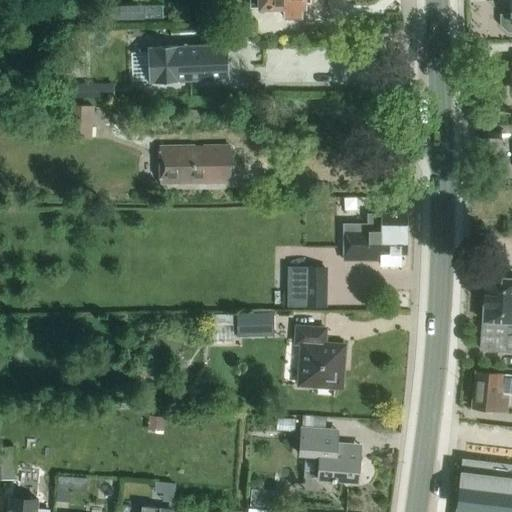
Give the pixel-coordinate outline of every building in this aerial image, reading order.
[(305,4),(312,4),(311,0),(250,0),(250,7),(259,6),(259,8),(284,8),(284,16),(300,16),(300,7),(305,7),(305,4)] [(501,15),(501,26),(508,32),(511,31),(511,0),(510,0),(511,4),(509,4),(509,15),(501,15)] [(228,44),(149,47),(150,83),(229,80),(228,44)] [(92,140),(94,113),(66,111),(64,139),(92,140)] [(161,185),(231,183),(230,146),(160,148),(161,185)] [(345,229),(344,239),(344,261),(381,262),(381,267),(400,267),(400,260),(406,260),(407,219),(369,219),(369,224),(356,223),(356,230),(345,229)] [(326,308),(327,268),(288,268),(287,307),(326,308)] [(511,279),(485,278),(482,322),(480,349),(511,351),(511,335),(505,335),(506,323),(511,323),(511,279)] [(237,316),(237,335),(255,334),(255,315),(237,316)] [(343,365),(344,347),(325,346),(326,330),(297,328),(296,345),(302,345),(300,386),(338,388),(341,386),(342,375),(340,375),(341,365),(343,365)] [(511,375),(476,372),(472,409),(506,412),(508,395),(511,395),(511,375)] [(167,407),(198,407),(199,391),(185,390),(185,386),(167,386),(167,407)] [(331,431),(326,430),(302,428),(300,454),(307,455),(316,456),(315,479),(318,479),(358,482),(361,446),(337,444),(329,444),(331,431)] [(464,474),(459,511),(461,511),(511,511),(511,468),(465,462),(464,474)] [(59,475),(57,500),(69,501),(71,476),(59,475)] [(156,481),(155,501),(175,502),(175,481),(156,481)] [(278,490),(261,489),(260,499),(278,500),(278,490)] [(49,511),(37,510),(38,501),(10,498),(8,511),(49,511)]
